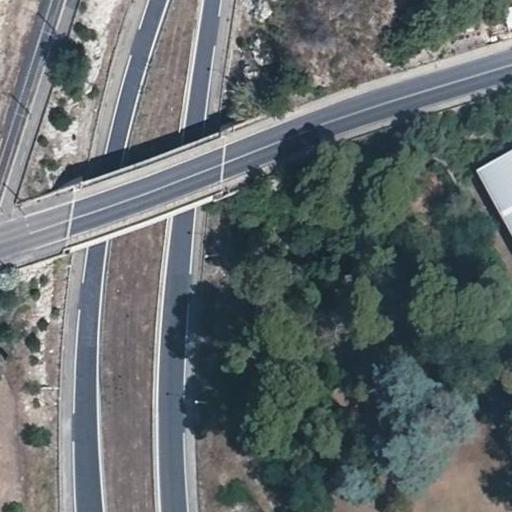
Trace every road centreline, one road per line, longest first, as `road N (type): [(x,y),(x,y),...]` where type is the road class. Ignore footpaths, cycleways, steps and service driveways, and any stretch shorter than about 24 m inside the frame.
road 1 (residential): [(0,242),(511,67)]
road 2 (primary): [(160,0),(98,233),(86,372),(91,511)]
road 3 (primary): [(177,511),(171,352),(216,0)]
